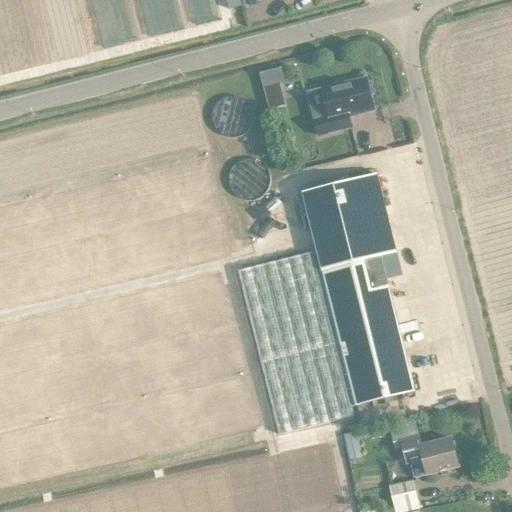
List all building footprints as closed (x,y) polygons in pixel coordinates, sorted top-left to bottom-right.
[(279,69),(259,74),(268,108),(283,105),(277,84),(283,82),(279,69)] [(365,78),(321,89),(326,107),(312,111),(318,135),(351,127),(348,115),(373,109),(370,95),(373,94),(370,81),(366,82),(365,78)] [(316,247),(321,270),(355,405),(413,391),(380,255),(395,251),(376,174),(302,192),(316,247)] [(49,294),(139,277),(121,179),(31,196),(49,294)] [(355,405),(321,270),(318,271),(313,252),(237,270),(278,434),(354,415),(351,407),(355,405)] [(144,394),(148,393),(128,295),(32,314),(53,420),(42,422),(52,472),(156,451),(144,394)] [(359,453),(355,433),(343,435),(348,455),(359,453)] [(455,472),(454,468),(458,467),(452,443),(454,442),(453,441),(451,441),(450,438),(420,445),(418,436),(401,440),(406,462),(411,461),(415,478),(441,471),(442,475),(455,472)] [(396,511),(405,511),(413,510),(418,509),(411,481),(390,486),(396,511)] [(0,510),(0,511),(112,511),(108,491),(0,510)]
